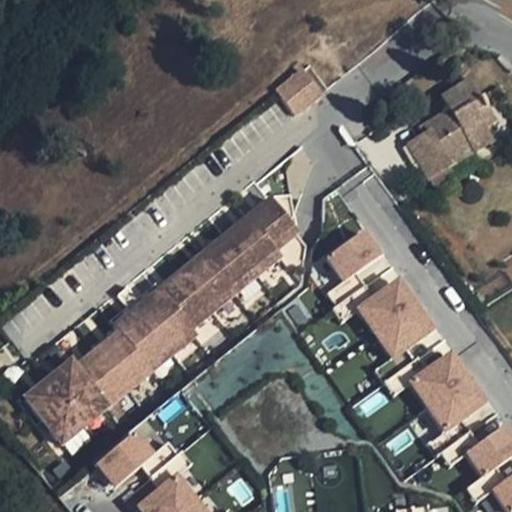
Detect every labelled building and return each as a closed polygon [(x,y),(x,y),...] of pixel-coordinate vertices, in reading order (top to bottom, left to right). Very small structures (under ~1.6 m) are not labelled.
[(320,91),(304,70),(277,92),(282,98),(294,113),(320,91)] [(420,138),(406,147),(427,183),(490,145),(482,132),(493,126),(479,104),(477,105),(466,85),(439,102),(446,113),(450,120),(420,138)] [(446,113),(417,131),(420,138),(450,120),(446,113)] [(185,326),(274,254),(269,248),(291,230),(269,203),(113,330),(118,335),(145,369),(190,332),(185,326)] [(291,230),(269,248),(274,254),(296,236),(291,230)] [(355,277),(378,261),(361,236),(326,262),(342,285),(343,286),(355,277)] [(274,254),(185,326),(190,332),(279,260),(274,254)] [(335,310),(364,290),(355,277),(343,286),(342,285),(326,297),(335,310)] [(374,338),(413,310),(396,285),(373,302),(356,314),(357,314),(374,338)] [(356,314),(373,302),(364,290),(335,310),(331,313),(340,326),(357,314),(356,314)] [(407,351),(431,334),(413,310),(374,338),(391,362),(407,351)] [(190,332),(145,369),(150,375),(195,338),(190,332)] [(101,405),(145,369),(118,335),(74,371),(69,365),(24,402),(60,447),(105,410),(101,405)] [(383,386),(416,363),(407,351),(391,362),(390,361),(374,373),(383,386)] [(426,411),(466,383),(448,359),(425,375),(409,387),(409,388),(426,411)] [(409,387),(425,375),(416,363),(383,386),(393,400),(409,388),(409,387)] [(145,369),(101,405),(105,410),(150,375),(145,369)] [(460,424),(483,407),(466,383),(426,411),(443,435),(443,436),(460,424)] [(440,457),(469,436),(460,424),(443,436),(443,435),(426,446),(435,460),(440,457)] [(482,481),(511,460),(511,447),(501,432),(477,449),(465,457),(466,458),(482,481)] [(465,457),(477,449),(469,436),(440,457),(449,470),(466,458),(465,457)] [(139,470),(150,461),(150,460),(131,438),(94,469),(113,492),(139,470)] [(148,482),(176,459),(165,447),(150,460),(150,461),(139,470),(148,482)] [(174,482),(190,469),(179,456),(176,459),(148,482),(158,494),(174,481),(174,482)] [(491,494),(503,485),(495,473),(465,493),(475,507),(492,495),(491,494)] [(511,511),(511,478),(503,485),(491,494),(492,495),(503,511),(511,511)] [(174,482),(174,481),(158,494),(136,511),(182,511),(193,504),(174,482)]
